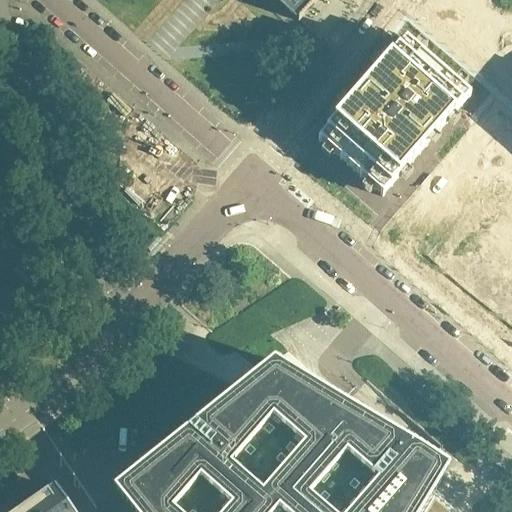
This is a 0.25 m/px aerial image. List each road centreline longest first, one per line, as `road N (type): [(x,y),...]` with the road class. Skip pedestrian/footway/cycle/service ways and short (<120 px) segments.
road 1 (residential): [(0,2),(103,293),(102,343)]
road 2 (residential): [(511,409),(253,176)]
road 3 (residential): [(253,176),(49,0)]
road 4 (residential): [(102,343),(253,176)]
road 5 (residential): [(253,176),(388,0)]
road 6 (residential): [(0,432),(102,343)]
